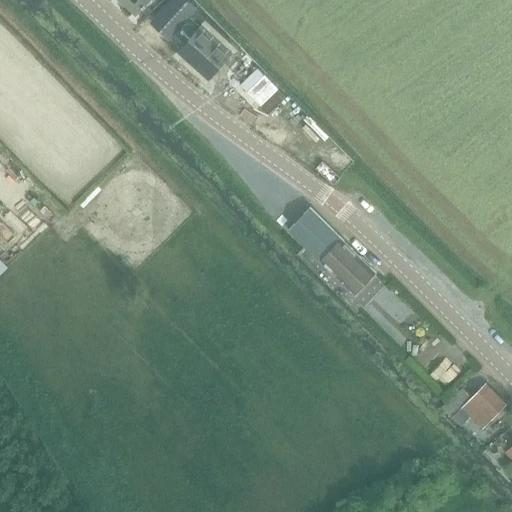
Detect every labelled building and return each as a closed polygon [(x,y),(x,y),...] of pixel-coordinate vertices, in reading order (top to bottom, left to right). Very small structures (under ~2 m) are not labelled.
[(120,0),(136,14),(148,0),(120,0)] [(165,32),(179,17),(186,9),(175,0),(168,0),(163,4),(157,12),(156,11),(149,18),(165,32)] [(207,78),(215,70),(225,59),(196,33),(179,53),(207,78)] [(355,294),(362,287),(376,273),(310,208),(296,222),(288,230),(355,294)] [(438,393),(453,380),(445,371),(430,384),(438,393)] [(464,385),(442,404),(459,424),(471,414),(482,426),(490,419),(490,420),(492,418),(506,404),(486,384),(474,395),(464,385)]
